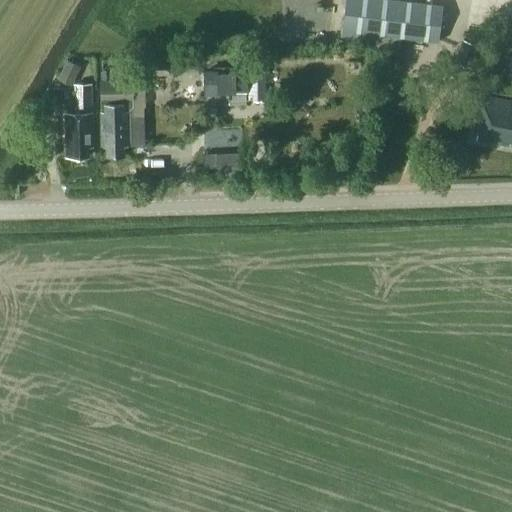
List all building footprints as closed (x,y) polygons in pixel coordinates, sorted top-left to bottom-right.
[(438,42),(443,5),(398,0),(345,0),(342,30),(438,42)] [(475,46),(462,41),(455,62),(468,67),(475,46)] [(67,59),(58,79),(72,85),(81,65),(67,59)] [(250,101),(268,101),(268,72),(275,72),(274,60),(249,60),(250,101)] [(311,96),(337,95),(336,62),(309,63),(311,96)] [(248,93),(248,71),(206,72),(207,94),(248,93)] [(145,116),(133,116),(133,106),(133,97),(133,81),(100,82),(100,98),(101,111),(100,111),(101,146),(106,146),(106,156),(124,155),(124,145),(129,145),(145,145),(145,116)] [(90,87),(72,88),(73,114),(64,114),(65,147),(69,147),(69,156),(86,156),(86,146),(91,146),(90,87)] [(511,101),(485,96),(476,140),(511,145),(511,101)]
